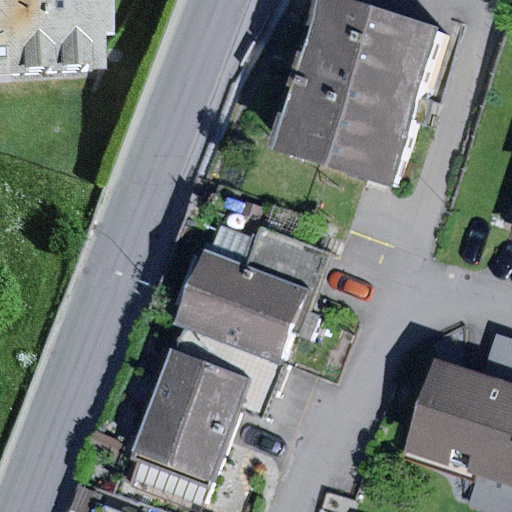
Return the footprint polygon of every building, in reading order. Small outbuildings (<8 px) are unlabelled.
[(0,0),(0,76),(89,71),(87,43),(96,42),(92,0),(0,0)] [(447,34),(340,0),(323,0),(276,149),(398,188),(421,116),(447,34)] [(248,268),(315,293),(330,254),(263,229),(248,268)] [(248,268),(209,253),(181,329),(285,369),(298,338),(310,342),(320,316),(308,312),(315,293),(248,268)] [(285,369),(181,329),(173,350),(252,379),(240,410),(266,419),(285,369)] [(511,341),(497,336),(484,379),(511,388),(511,341)] [(252,379),(173,350),(133,455),(212,485),(240,410),(252,379)] [(511,388),(484,379),(436,364),(407,456),(475,478),(467,506),(485,511),(511,511),(511,509),(511,388)] [(96,431),(88,449),(115,461),(122,442),(96,431)]
